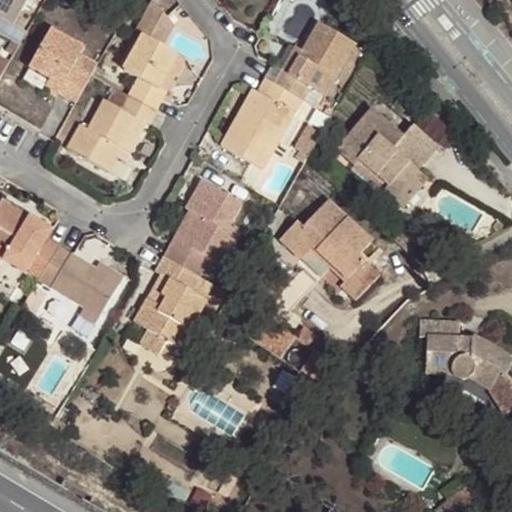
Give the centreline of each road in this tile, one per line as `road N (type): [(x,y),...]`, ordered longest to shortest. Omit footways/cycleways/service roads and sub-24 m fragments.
road 1 (residential): [(184,0),(215,36),(214,68),(136,209),(119,218),(97,215),(0,156)]
road 2 (secondary): [(394,0),(511,142)]
road 3 (secondary): [(511,100),(430,0)]
